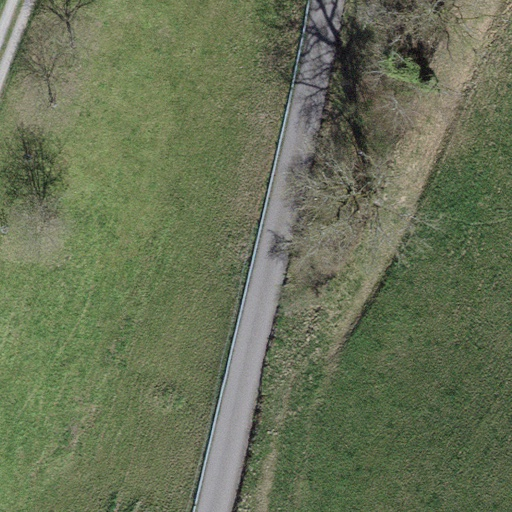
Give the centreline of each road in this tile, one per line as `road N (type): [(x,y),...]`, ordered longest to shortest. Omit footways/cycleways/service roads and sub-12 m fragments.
road 1 (unclassified): [(265,511),(389,80),(393,0)]
road 2 (track): [(48,0),(0,126)]
